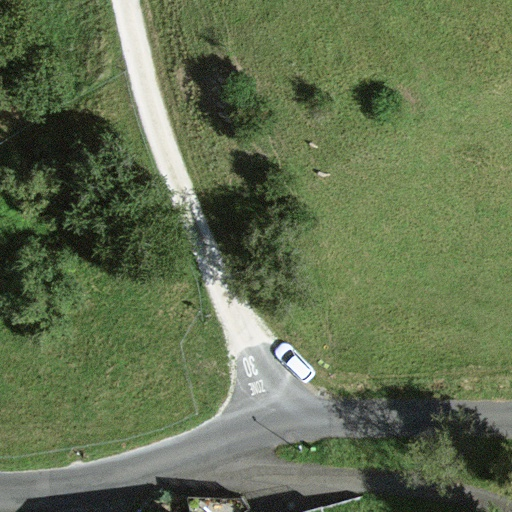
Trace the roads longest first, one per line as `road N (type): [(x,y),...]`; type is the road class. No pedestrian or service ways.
road 1 (residential): [(511,415),(278,426),(77,491),(0,486)]
road 2 (track): [(278,426),(135,0)]
